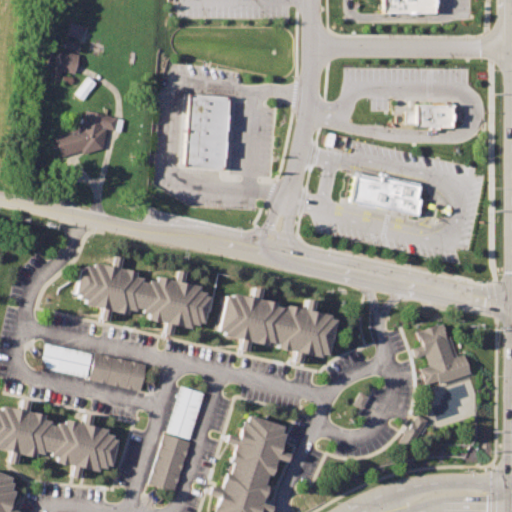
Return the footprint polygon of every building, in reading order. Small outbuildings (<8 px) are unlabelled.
[(377,0),(378,11),(431,11),(431,0),(377,0)] [(65,35),(78,37),(80,25),(67,22),(65,35)] [(52,68),(57,49),(77,53),(73,73),(52,68)] [(186,87),(180,162),(219,165),(226,90),(186,87)] [(407,99),(408,105),(400,105),(400,120),(446,119),(446,98),(407,99)] [(53,136),(77,130),(84,111),(118,119),(116,132),(103,129),(98,151),(58,160),(53,136)] [(345,169),(340,194),(407,208),(412,182),(345,169)] [(202,282),(83,256),(72,299),(193,324),(202,282)] [(331,311),(225,289),(215,331),(321,354),(331,311)] [(413,328),(424,362),(415,366),(421,384),(466,370),(458,351),(447,352),(436,322),(413,328)] [(89,352),(42,342),(37,366),(84,376),(89,352)] [(91,353),(143,362),(137,389),(85,377),(91,353)] [(202,392),(178,385),(164,431),(188,438),(202,392)] [(0,407),(0,447),(96,473),(106,430),(0,407)] [(395,443),(406,449),(423,419),(412,413),(395,443)] [(242,416),(210,511),(252,511),(282,425),(242,416)] [(161,432),(187,439),(170,490),(145,482),(161,432)] [(7,476),(0,473),(0,511),(12,511),(13,510),(3,507),(7,498),(7,476)]
